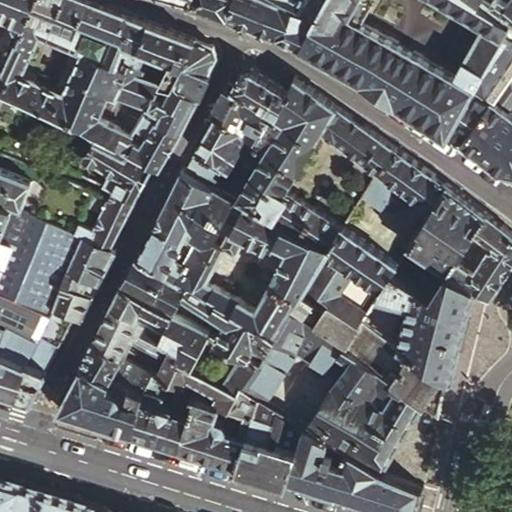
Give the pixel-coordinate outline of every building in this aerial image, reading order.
[(0,0),(0,9),(21,19),(30,0),(0,0)] [(140,70),(126,63),(147,19),(98,0),(30,0),(21,19),(11,38),(17,41),(0,75),(0,86),(7,90),(66,121),(88,131),(95,135),(119,147),(124,137),(129,139),(132,134),(123,129),(100,116),(111,94),(118,98),(119,95),(136,103),(146,108),(152,95),(160,79),(159,79),(140,70)] [(188,0),(187,1),(253,25),(265,0),(188,0)] [(265,0),(253,25),(262,29),(299,45),(326,0),(265,0)] [(326,0),(299,45),(318,56),(345,71),(369,86),(409,111),(461,145),(464,142),(493,97),(496,99),(509,81),(511,75),(511,20),(484,0),(326,0)] [(511,0),(484,0),(511,20),(511,0)] [(192,37),(147,19),(126,63),(140,70),(146,57),(165,66),(159,79),(160,79),(164,81),(171,68),(176,70),(182,59),(192,37)] [(212,44),(192,37),(182,59),(206,70),(215,52),(212,44)] [(0,60),(0,75),(17,41),(11,38),(5,52),(0,60)] [(171,68),(164,81),(196,96),(209,71),(206,70),(182,59),(176,70),(171,68)] [(240,72),(232,86),(276,108),(286,89),(251,68),(240,72)] [(237,199),(245,203),(293,228),(325,245),(329,247),(341,229),(343,224),(287,186),(322,129),(378,170),(393,148),(345,113),(294,76),(286,89),(276,108),(259,136),(256,142),(246,158),(257,164),(237,199)] [(196,96),(164,81),(160,79),(152,95),(188,113),(196,96)] [(493,97),(464,142),(500,170),(511,173),(511,118),(506,114),(511,105),(511,83),(509,81),(496,99),(493,97)] [(213,111),(216,113),(236,124),(244,111),(251,115),(243,128),(251,132),(259,136),(276,108),(232,86),(228,83),(213,111)] [(152,95),(146,108),(161,116),(159,120),(179,130),(188,113),(152,95)] [(134,130),(141,118),(146,108),(136,103),(123,129),(132,134),(134,130)] [(129,152),(155,164),(158,167),(179,130),(159,120),(161,116),(146,108),(141,118),(151,123),(144,136),(139,145),(134,142),(129,152)] [(244,111),(236,124),(243,128),(251,115),(244,111)] [(216,113),(196,149),(231,166),(240,151),(244,144),(248,137),(251,132),(243,128),(236,124),(216,113)] [(88,131),(80,147),(88,151),(95,135),(88,131)] [(251,132),(248,137),(256,142),(259,136),(251,132)] [(119,147),(95,135),(88,151),(84,160),(110,173),(102,187),(133,200),(155,164),(129,152),(134,142),(129,139),(124,137),(119,147)] [(58,138),(46,164),(67,173),(80,147),(58,138)] [(433,177),(393,148),(378,170),(368,186),(389,199),(403,207),(405,208),(407,208),(409,208),(410,208),(412,207),(413,206),(415,204),(416,202),(433,177)] [(0,199),(10,203),(16,206),(29,177),(0,164),(0,199)] [(234,197),(183,171),(180,169),(168,193),(222,220),(229,206),(234,197)] [(446,186),(433,177),(416,202),(415,204),(428,213),(446,186)] [(368,186),(358,202),(379,215),(389,199),(368,186)] [(485,215),(446,186),(428,213),(406,247),(446,275),(459,255),(473,232),(485,215)] [(88,236),(109,245),(131,205),(109,196),(93,190),(83,209),(98,217),(88,236)] [(159,209),(162,211),(190,225),(201,230),(213,236),(222,220),(168,193),(159,209)] [(237,199),(234,197),(229,206),(241,212),(245,203),(237,199)] [(0,227),(10,203),(0,199),(0,227)] [(10,203),(0,227),(0,295),(50,316),(53,309),(81,233),(71,229),(16,206),(10,203)] [(233,225),(224,242),(228,244),(243,252),(254,234),(281,249),(286,242),(293,228),(245,203),(241,212),(233,225)] [(162,211),(154,227),(183,239),(188,230),(198,235),(201,230),(190,225),(162,211)] [(511,233),(485,215),(473,232),(490,243),(476,265),(459,255),(446,275),(473,289),(490,298),(510,267),(511,263),(511,233)] [(213,236),(224,242),(233,225),(222,220),(213,236)] [(154,227),(138,256),(177,276),(194,244),(183,239),(154,227)] [(296,247),(278,278),(297,291),(298,289),(308,272),(300,267),(306,255),(316,261),(325,245),(293,228),(286,242),(296,247)] [(316,261),(308,272),(298,289),(355,326),(367,307),(340,289),(347,279),(350,280),(355,274),(379,289),(391,271),(395,264),(341,229),(329,247),(325,245),(316,261)] [(194,244),(177,276),(227,303),(237,284),(231,281),(228,286),(210,277),(220,258),(228,244),(224,242),(213,236),(201,230),(198,235),(194,244)] [(473,232),(459,255),(476,265),(490,243),(473,232)] [(53,309),(73,316),(81,318),(92,295),(83,291),(88,278),(99,283),(115,249),(109,245),(88,236),(81,233),(53,309)] [(136,255),(121,284),(173,312),(182,295),(226,317),(216,338),(235,349),(244,353),(253,338),(264,343),(274,327),(227,303),(177,276),(138,256),(136,255)] [(300,267),(308,272),(316,261),(306,255),(300,267)] [(432,297),(436,291),(395,264),(391,271),(432,297)] [(231,281),(237,284),(245,272),(232,265),(226,278),(231,281)] [(466,318),(473,289),(446,275),(436,291),(432,297),(391,271),(379,289),(373,298),(381,296),(422,314),(404,341),(385,339),(382,343),(451,376),(466,318)] [(227,303),(274,327),(276,324),(297,291),(278,278),(262,304),(238,292),(241,286),(237,284),(227,303)] [(121,284),(112,303),(166,332),(191,346),(179,369),(186,373),(206,333),(208,331),(173,312),(121,284)] [(421,407),(441,418),(451,376),(382,343),(351,331),(355,326),(298,289),(297,291),(276,324),(343,361),(421,407)] [(0,326),(4,328),(0,343),(0,390),(8,393),(30,400),(73,316),(53,309),(50,316),(0,295),(0,326)] [(381,296),(373,298),(367,307),(355,326),(351,331),(382,343),(385,339),(404,341),(422,314),(381,296)] [(112,303),(92,342),(118,356),(130,331),(158,346),(166,332),(112,303)] [(255,359),(232,398),(252,408),(262,414),(288,364),(329,386),(306,436),(381,475),(421,407),(343,361),(276,324),(274,327),(264,343),(255,359)] [(191,346),(166,332),(158,346),(164,349),(161,356),(165,359),(157,376),(183,389),(187,382),(206,393),(215,398),(212,404),(225,411),(232,398),(215,388),(186,373),(179,369),(191,346)] [(79,366),(80,368),(141,399),(136,417),(145,420),(157,376),(118,356),(92,342),(79,366)] [(164,349),(158,346),(155,353),(161,356),(164,349)] [(215,388),(232,398),(255,359),(244,353),(235,349),(215,388)] [(141,399),(80,368),(60,409),(105,424),(132,432),(136,417),(141,399)] [(136,417),(132,432),(154,439),(182,448),(194,395),(183,389),(157,376),(145,420),(136,417)] [(202,399),(212,404),(215,398),(206,393),(202,399)] [(194,395),(182,448),(214,458),(239,465),(252,408),(232,398),(225,411),(212,404),(202,399),(194,395)] [(252,408),(239,465),(265,473),(289,480),(300,433),(262,414),(252,408)] [(300,433),(289,480),(343,497),(390,511),(417,511),(424,488),(381,475),(306,436),(300,433)] [(0,473),(0,511),(75,511),(77,507),(71,505),(74,496),(32,483),(0,473)] [(87,500),(74,496),(71,505),(77,507),(75,511),(99,511),(102,505),(87,500)]
